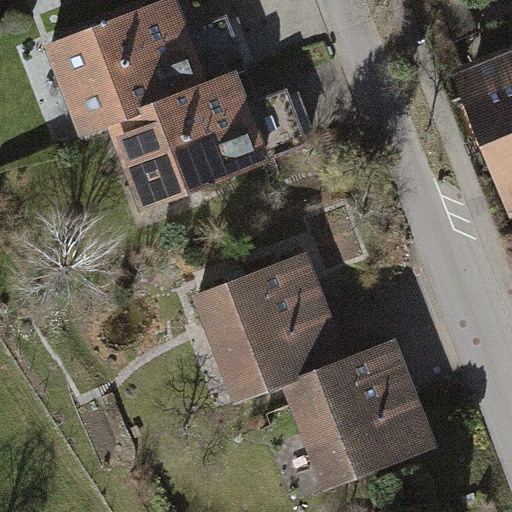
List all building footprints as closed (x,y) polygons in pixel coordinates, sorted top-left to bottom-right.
[(92,132),(120,121),(205,87),(170,1),(58,46),(92,132)] [(511,201),(511,58),(463,78),(511,201)] [(230,78),(205,87),(120,121),(151,200),(261,156),(230,78)] [(243,400),(293,381),(345,362),(305,255),(203,292),(243,400)] [(387,345),(345,362),(293,381),(334,482),(427,446),(387,345)]
